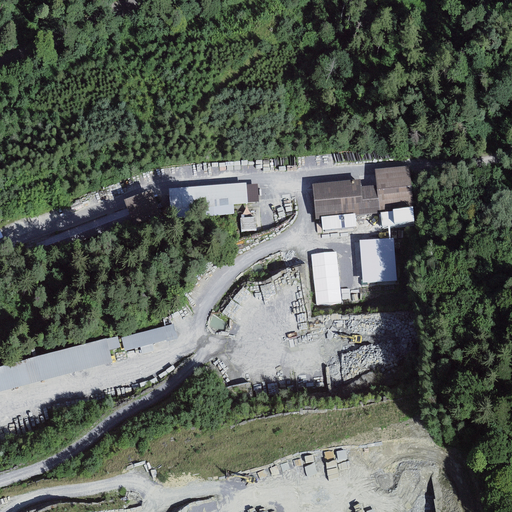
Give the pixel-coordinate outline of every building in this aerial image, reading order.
[(360,180),(312,185),(316,221),(321,220),(322,230),(357,227),(356,215),(415,209),(411,170),(377,173),(378,185),(361,186),(360,180)] [(248,188),(171,194),(173,217),(250,211),(248,188)] [(122,210),(23,249),(30,268),(130,229),(131,232),(163,220),(152,194),(120,207),(122,210)] [(414,211),(381,214),(382,228),(415,225),(414,211)] [(243,232),(257,231),(256,219),(243,220),(243,232)] [(394,239),(360,241),(363,283),(397,280),(394,239)] [(335,252),(311,255),(318,305),(341,302),(335,252)] [(176,327),(123,340),(127,354),(179,340),(176,327)] [(112,360),(107,341),(30,361),(34,380),(112,360)] [(0,389),(34,380),(30,361),(0,369),(0,389)] [(389,449),(393,477),(389,478),(390,481),(408,478),(405,466),(400,467),(398,453),(418,449),(417,444),(408,445),(405,425),(385,428),(389,449)]
